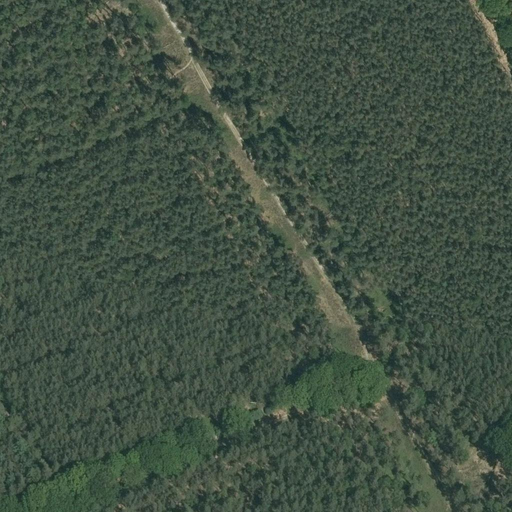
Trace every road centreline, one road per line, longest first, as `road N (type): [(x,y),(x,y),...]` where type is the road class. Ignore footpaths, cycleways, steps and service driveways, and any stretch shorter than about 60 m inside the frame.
road 1 (track): [(53,511),(382,379)]
road 2 (track): [(0,401),(69,505)]
